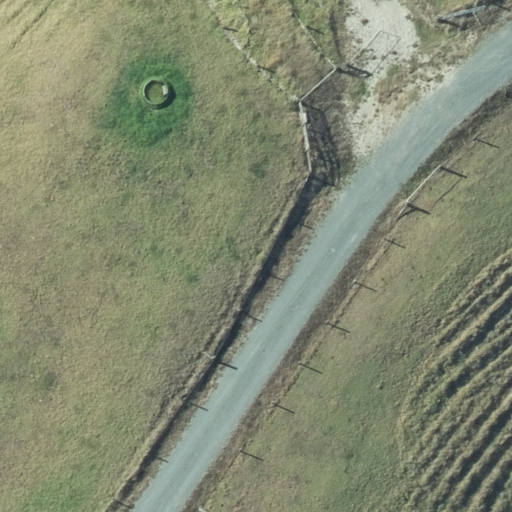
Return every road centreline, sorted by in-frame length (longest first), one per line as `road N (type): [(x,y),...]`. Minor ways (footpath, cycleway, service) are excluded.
road 1 (track): [(511,47),(496,55),(152,511)]
road 2 (track): [(257,0),(422,154)]
